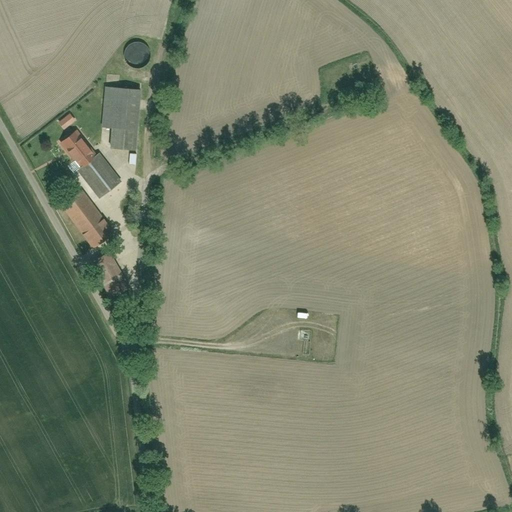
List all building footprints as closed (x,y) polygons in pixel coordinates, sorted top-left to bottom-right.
[(149,51),(147,47),(143,44),(139,42),(134,42),(130,43),(127,46),(124,50),(123,54),(123,58),(125,62),(127,65),(131,67),(135,68),(139,68),(143,66),(146,63),(149,60),(149,55),(149,51)] [(136,151),(140,89),(104,87),(101,130),(110,130),(108,149),(136,151)] [(73,117),(68,111),(57,118),(62,125),(73,117)] [(80,127),(58,144),(100,198),(122,181),(80,127)] [(112,232),(77,188),(58,203),(93,247),(112,232)] [(128,286),(109,252),(90,263),(109,297),(128,286)]
